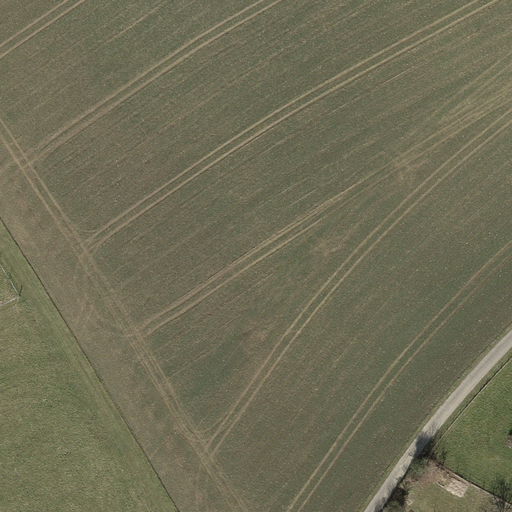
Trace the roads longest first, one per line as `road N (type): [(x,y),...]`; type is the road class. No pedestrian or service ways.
road 1 (track): [(163,511),(0,244)]
road 2 (residential): [(373,511),(457,393)]
